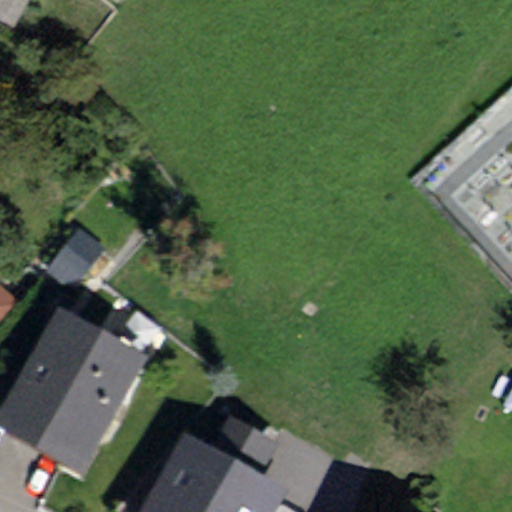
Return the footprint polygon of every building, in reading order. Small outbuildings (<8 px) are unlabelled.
[(0,0),(0,17),(15,26),(29,0),(0,0)] [(45,271),(72,292),(104,255),(78,232),(45,271)] [(156,361),(62,314),(0,435),(94,482),(156,361)] [(257,468),(269,447),(233,426),(220,448),(257,468)] [(312,511),(184,447),(150,511),(312,511)]
